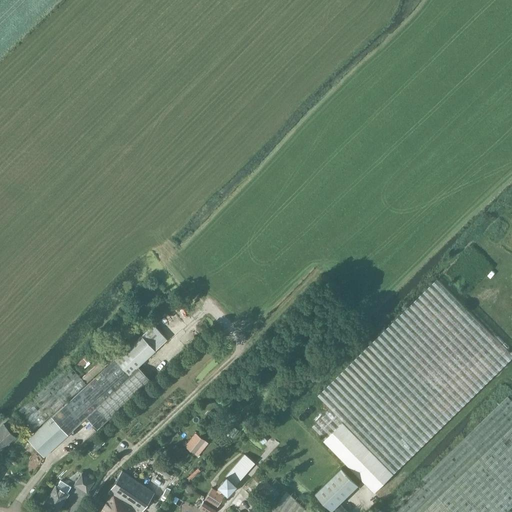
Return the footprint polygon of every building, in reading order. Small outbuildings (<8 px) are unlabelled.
[(317,396),(343,423),(394,474),(511,358),(511,355),(438,279),(317,396)] [(167,339),(153,324),(140,335),(155,350),(167,339)] [(129,375),(137,367),(155,351),(155,350),(140,335),(114,359),(129,375)] [(78,370),(93,357),(89,353),(75,366),(78,370)] [(86,383),(112,360),(108,355),(105,358),(104,357),(81,377),(86,383)] [(51,417),(67,435),(86,417),(97,430),(150,380),(139,368),(130,376),(129,375),(114,359),(51,417)] [(31,432),(86,384),(69,365),(14,414),(31,432)] [(143,366),(140,369),(147,377),(150,373),(143,366)] [(130,376),(139,368),(137,367),(129,375),(130,376)] [(421,479),(426,484),(395,511),(505,511),(511,506),(511,400),(507,396),(421,479)] [(67,435),(51,417),(27,439),(42,457),(67,435)] [(374,493),(394,474),(343,423),(324,441),(374,493)] [(0,448),(15,436),(3,424),(0,426),(0,448)] [(232,437),(238,431),(234,427),(228,434),(232,437)] [(207,442),(195,432),(184,446),(197,456),(207,442)] [(104,434),(97,441),(102,445),(109,438),(104,434)] [(92,446),(97,450),(100,446),(96,442),(92,446)] [(226,477),(234,485),(254,463),(252,461),(245,455),(244,454),(225,476),(226,477)] [(359,485),(343,468),(316,494),(332,511),(359,485)] [(138,511),(153,492),(122,470),(107,491),(112,494),(98,511),(134,511),(135,510),(138,511)] [(75,483),(88,491),(94,481),(81,473),(75,483)] [(257,482),(262,477),(259,473),(246,486),(252,493),(259,485),(257,482)] [(236,486),(234,485),(226,477),(216,487),(226,496),(236,486)] [(51,492),(44,503),(46,505),(46,507),(48,509),(50,507),(55,511),(63,499),(64,500),(68,494),(54,485),(49,491),(51,492)] [(203,511),(211,511),(222,496),(210,488),(197,508),(203,511)] [(234,499),(238,504),(247,495),(242,490),(234,499)] [(271,511),(308,511),(286,491),(271,511)] [(172,500),(180,505),(183,501),(174,496),(172,500)]
